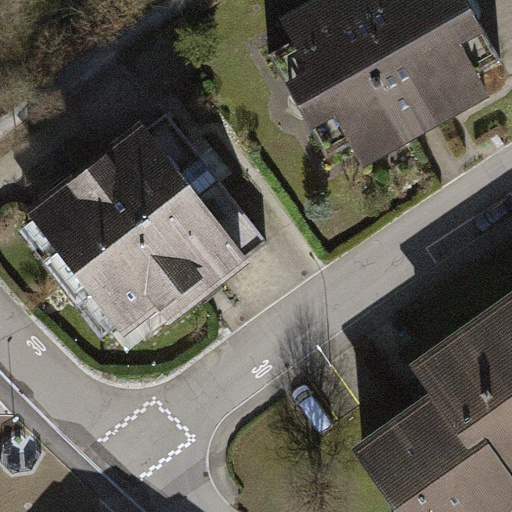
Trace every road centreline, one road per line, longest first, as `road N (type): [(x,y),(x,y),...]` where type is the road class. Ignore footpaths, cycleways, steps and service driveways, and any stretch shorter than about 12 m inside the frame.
road 1 (residential): [(121,453),(426,236),(511,185)]
road 2 (residential): [(121,453),(0,324)]
